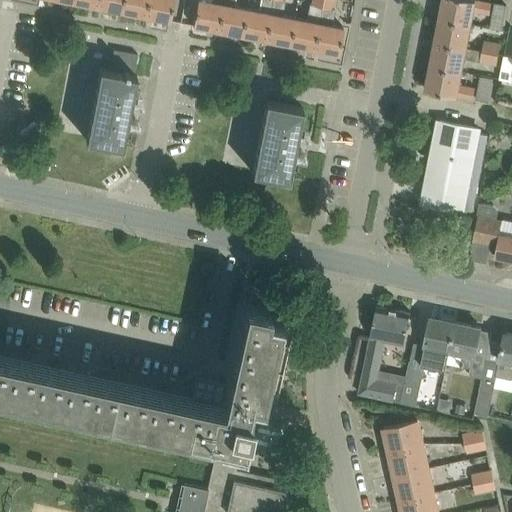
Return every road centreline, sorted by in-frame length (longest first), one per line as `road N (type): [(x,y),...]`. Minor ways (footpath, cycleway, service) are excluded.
road 1 (residential): [(0,310),(208,355),(233,240)]
road 2 (residential): [(342,266),(394,0)]
road 3 (residential): [(353,511),(325,388),(325,344),(342,266)]
road 4 (residential): [(140,220),(178,37)]
road 5 (unclassified): [(511,301),(342,266)]
road 6 (unclassified): [(140,220),(0,188)]
